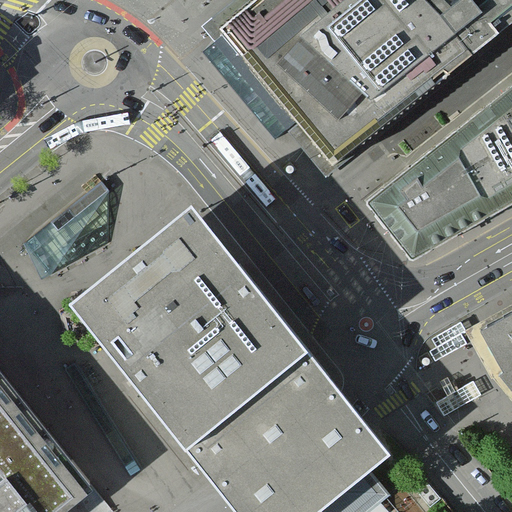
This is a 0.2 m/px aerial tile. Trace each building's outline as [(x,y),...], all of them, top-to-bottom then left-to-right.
[(511,0),(463,0),(452,9),(443,0),(254,0),(224,24),(232,35),(301,121),(340,167),(511,27),(511,0)] [(463,0),(443,0),(452,9),(463,0)] [(301,121),(232,35),(207,56),(276,141),(301,121)] [(511,202),(511,83),(367,201),(375,211),(414,257),(511,202)] [(101,181),(25,243),(50,273),(109,241),(109,191),(101,181)] [(373,472),(390,457),(189,209),(76,300),(247,511),(366,511),(390,493),(373,472)] [(511,385),(511,315),(481,332),(490,350),(502,374),(511,385)] [(460,323),(432,340),(437,348),(430,353),(435,361),(436,363),(467,344),(462,335),(466,333),(460,323)] [(75,364),(66,370),(131,475),(140,469),(75,364)] [(448,401),(437,407),(444,419),(481,397),(473,384),(455,394),(449,383),(441,388),(442,390),(448,401)] [(0,511),(45,511),(78,486),(9,400),(0,387),(0,511)]
